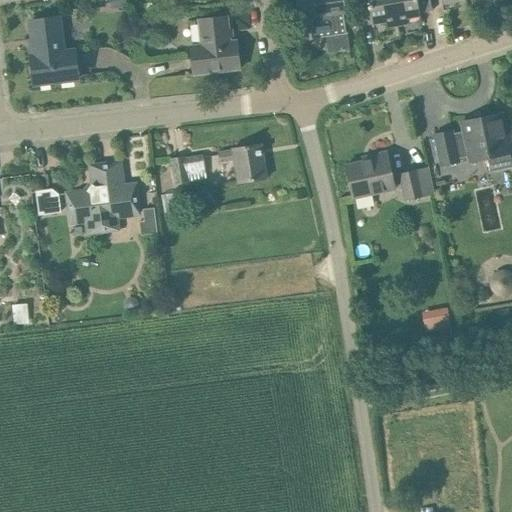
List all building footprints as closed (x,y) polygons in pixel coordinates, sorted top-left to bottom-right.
[(316,17),(319,36),(325,35),(329,53),(350,50),(347,31),(344,13),(341,0),(298,0),(301,19),(316,17)] [(356,0),(360,18),(372,16),(373,24),(387,22),(388,27),(399,25),(397,17),(395,0),(356,0)] [(395,0),(397,17),(399,25),(406,24),(406,18),(420,16),(420,13),(432,11),(430,0),(395,0)] [(198,20),(202,45),(191,46),(195,75),(240,69),(237,40),(232,41),(228,16),(198,20)] [(63,52),(59,17),(30,21),(33,42),(30,42),(31,56),(35,85),(78,79),(74,50),(63,52)] [(456,134),(455,130),(437,134),(444,165),(462,161),(461,157),(472,155),(474,161),(491,158),(493,171),(511,166),(511,156),(511,153),(511,136),(511,133),(507,134),(502,113),(465,121),(468,131),(456,134)] [(233,151),(218,153),(220,164),(235,161),(238,182),(267,178),(262,145),(233,149),(233,151)] [(397,188),(389,151),(372,154),(373,158),(348,164),(356,197),(397,188)] [(185,156),(170,158),(175,185),(190,183),(190,182),(206,179),(203,155),(186,158),(185,156)] [(138,215),(135,185),(123,186),(120,163),(90,166),(92,183),(86,191),(67,194),(70,223),(86,221),(87,233),(117,229),(116,217),(138,215)] [(400,173),(406,201),(424,197),(418,169),(400,173)] [(52,189),(35,191),(39,216),(62,213),(59,194),(52,189)] [(509,296),(511,294),(511,293),(511,272),(509,270),(505,269),(501,269),(497,270),(494,273),(492,276),(490,280),(489,284),(490,288),(491,291),(494,294),(497,296),(501,297),(505,297),(509,296)] [(465,342),(453,289),(432,293),(439,326),(421,329),(426,351),(465,342)] [(31,303),(17,303),(17,311),(23,311),(24,321),(32,321),(31,303)] [(471,349),(492,346),(488,324),(467,328),(471,349)]
